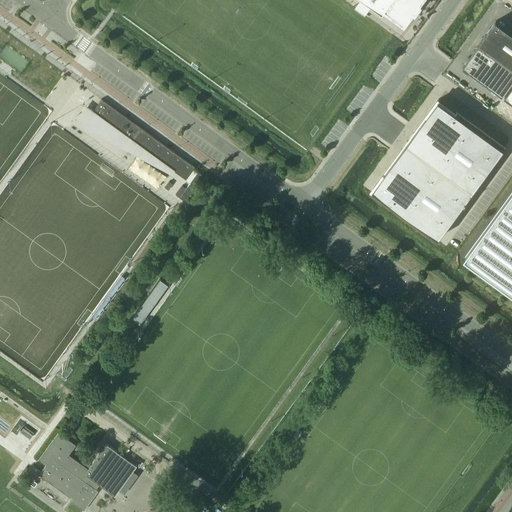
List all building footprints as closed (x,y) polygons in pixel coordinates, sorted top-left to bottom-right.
[(364,0),(380,11),(383,8),(402,22),(411,10),(413,11),(418,4),(416,3),(418,0),(364,0)] [(511,32),(496,21),(463,65),(503,94),(511,81),(511,32)] [(194,166),(102,98),(93,110),(92,109),(91,109),(90,109),(89,108),(88,108),(86,109),(85,109),(84,110),(83,111),(82,112),(81,113),(81,114),(81,115),(80,116),(80,117),(80,118),(81,119),(81,120),(82,122),(83,124),(84,124),(84,125),(92,129),(100,132),(109,135),(110,135),(112,135),(114,135),(115,135),(117,134),(118,134),(120,133),(121,132),(185,179),(192,169),(194,166)] [(438,99),(373,189),(439,237),(505,147),(438,99)] [(190,182),(179,197),(184,200),(184,201),(202,176),(192,169),(185,179),(190,182)] [(160,176),(156,182),(161,185),(165,179),(160,176)] [(166,180),(162,186),(170,192),(174,186),(166,180)] [(511,192),(465,257),(511,291),(511,192)] [(326,264),(321,271),(326,274),(331,267),(330,266),(328,265),(326,264)] [(20,432),(30,439),(33,435),(23,428),(20,432)] [(107,487),(114,492),(133,465),(115,453),(117,451),(106,443),(88,468),(68,454),(75,444),(58,431),(38,459),(45,464),(41,470),(38,474),(70,497),(71,496),(73,497),(71,500),(84,510),(98,490),(95,489),(99,484),(106,488),(107,487)] [(33,464),(22,479),(34,486),(37,482),(34,480),(38,474),(41,470),(33,464)]
